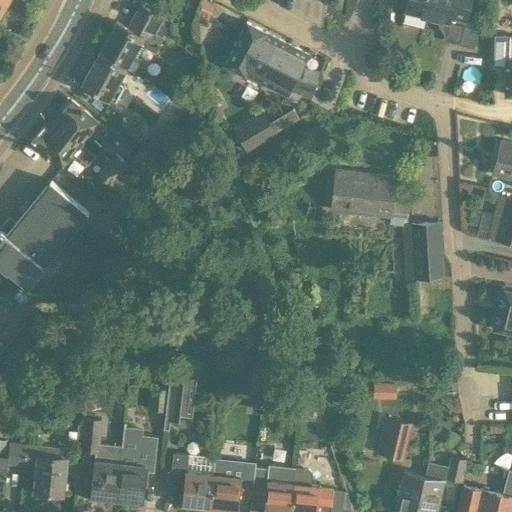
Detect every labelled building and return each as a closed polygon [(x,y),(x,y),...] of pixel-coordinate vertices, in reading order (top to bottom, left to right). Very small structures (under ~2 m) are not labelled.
[(0,0),(0,15),(9,0),(0,0)] [(459,43),(465,20),(469,0),(406,0),(404,11),(439,20),(438,24),(443,32),(441,38),(459,43)] [(98,51),(125,66),(134,71),(141,58),(137,56),(143,45),(153,51),(161,38),(152,33),(163,15),(138,1),(124,26),(115,21),(98,51)] [(205,1),(199,14),(206,18),(213,4),(205,1)] [(266,32),(266,31),(246,21),(224,63),(285,94),(291,82),(292,80),(295,74),(306,53),(266,32)] [(511,35),(494,35),(493,65),(506,65),(505,95),(511,94),(511,35)] [(120,76),(125,66),(98,51),(81,83),(107,98),(115,102),(123,89),(123,85),(123,82),(122,79),(120,76)] [(295,74),(292,80),(291,82),(314,88),(319,69),(304,65),(301,76),(295,74)] [(55,123),(95,154),(105,162),(117,172),(116,173),(120,176),(129,164),(114,153),(109,159),(98,150),(101,146),(91,137),(87,142),(84,139),(98,121),(71,100),(61,113),(63,114),(55,123)] [(129,140),(139,128),(122,114),(112,126),(129,140)] [(246,147),(275,131),(288,123),(285,116),(257,133),(250,120),(235,128),(246,147)] [(88,163),(95,154),(55,123),(48,133),(46,131),(36,143),(63,165),(77,147),(81,150),(77,154),(88,163)] [(154,136),(146,147),(160,158),(168,147),(154,136)] [(511,142),(500,140),(491,174),(511,178),(511,142)] [(111,187),(120,176),(116,173),(117,172),(105,162),(96,175),(111,187)] [(395,176),(335,169),(330,209),(406,218),(408,204),(392,202),(395,176)] [(0,263),(6,269),(7,268),(27,284),(88,210),(51,179),(15,222),(9,217),(0,227),(0,263)] [(127,182),(120,191),(126,196),(133,187),(127,182)] [(488,240),(489,236),(511,242),(511,199),(497,195),(492,212),(482,212),(476,237),(488,240)] [(402,223),(405,279),(443,277),(439,221),(402,223)] [(511,291),(503,289),(493,328),(511,332),(511,291)] [(165,410),(163,429),(168,429),(170,420),(179,421),(179,415),(192,416),(198,360),(171,357),(167,388),(165,410)] [(373,383),(373,398),(395,398),(395,383),(373,383)] [(167,388),(152,387),(149,409),(165,410),(167,388)] [(247,401),(247,410),(258,411),(259,402),(247,401)] [(303,402),(302,412),(311,413),(312,414),(313,403),(312,403),(303,402)] [(23,464),(25,445),(8,443),(7,456),(0,454),(0,417),(1,410),(0,410),(0,485),(4,486),(6,463),(23,464)] [(383,415),(375,453),(403,459),(411,421),(383,415)] [(92,495),(117,498),(123,444),(100,442),(103,417),(85,416),(82,449),(96,451),(95,459),(92,495)] [(152,447),(123,444),(117,498),(143,500),(145,487),(155,488),(157,465),(150,464),(152,447)] [(51,447),(25,445),(23,464),(36,466),(34,489),(62,492),(66,457),(50,455),(51,447)] [(183,504),(211,507),(214,473),(213,473),(214,459),(211,454),(174,451),(172,469),(169,469),(167,490),(184,492),(183,504)] [(466,460),(450,456),(445,478),(461,481),(466,460)] [(296,465),(295,483),(292,511),(318,511),(319,508),(332,510),(334,487),(322,485),(312,484),(313,471),(310,467),(296,465)] [(394,511),(414,511),(416,508),(413,507),(415,499),(419,500),(425,476),(404,471),(394,511)] [(243,476),(214,473),(211,507),(240,510),(241,495),(254,497),(256,481),(243,479),(243,476)] [(434,511),(442,480),(425,476),(419,500),(415,499),(413,507),(416,508),(414,511),(434,511)] [(268,482),(256,481),(254,497),(266,498),(265,511),(292,511),(295,483),(268,480),(268,482)] [(498,511),(500,510),(498,509),(502,493),(463,484),(456,511),(498,511)] [(511,511),(511,495),(502,493),(498,509),(500,510),(498,511),(511,511)]
